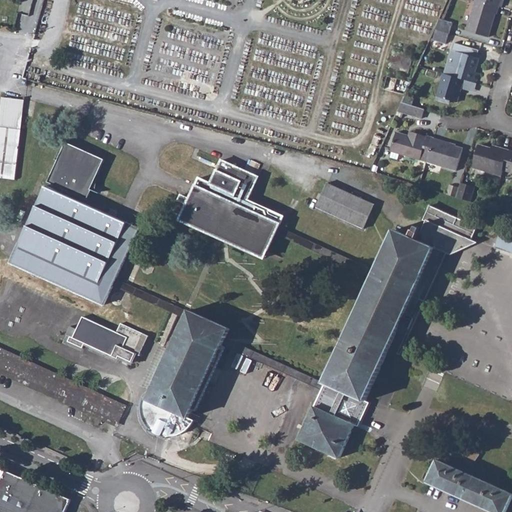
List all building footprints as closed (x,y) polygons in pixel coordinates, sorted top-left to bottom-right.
[(497,6),(475,0),(474,0),(465,30),(486,37),(493,13),(495,14),(497,6)] [(439,20),(437,29),(447,32),(450,24),(439,20)] [(447,32),(437,29),(434,37),(445,41),(447,32)] [(455,67),(452,76),(461,79),(473,82),(476,72),(473,71),(477,57),(474,56),(477,49),(464,45),(462,52),(450,49),(445,64),(455,67)] [(452,76),(455,67),(445,64),(443,73),(452,76)] [(443,73),(441,72),(434,95),(454,101),(458,87),(461,79),(452,76),(443,73)] [(461,79),(458,87),(471,91),(474,83),(473,82),(461,79)] [(2,97),(0,116),(0,130),(5,131),(10,98),(2,97)] [(0,130),(0,176),(15,179),(20,132),(24,100),(17,99),(10,98),(5,131),(0,130)] [(402,101),(398,110),(422,118),(425,109),(402,101)] [(411,137),(407,135),(396,132),(389,150),(419,160),(421,154),(427,156),(432,138),(412,132),(411,137)] [(427,156),(425,162),(454,170),(462,148),(447,143),(448,142),(432,138),(427,156)] [(103,305),(112,286),(114,280),(138,228),(69,197),(71,193),(85,199),(90,189),(89,188),(102,159),(64,142),(46,183),(63,190),(61,194),(45,186),(10,263),(103,305)] [(471,166),(500,175),(502,169),(508,149),(491,144),(490,147),(478,144),(471,166)] [(511,150),(508,149),(502,169),(511,171),(511,150)] [(198,178),(190,197),(180,220),(264,258),(275,233),(277,227),(282,215),(247,200),(257,176),(221,160),(211,183),(198,178)] [(458,186),(455,196),(469,200),(473,185),(459,181),(458,186)] [(326,182),(316,206),(340,217),(362,227),(373,203),(326,182)] [(449,183),(445,193),(455,196),(458,186),(449,183)] [(424,219),(427,220),(471,240),(471,239),(478,225),(431,203),(424,219)] [(292,213),(285,228),(328,248),(334,232),(292,213)] [(404,316),(400,324),(409,328),(398,352),(402,353),(423,307),(447,253),(450,254),(477,241),(471,239),(471,240),(427,220),(418,239),(434,247),(424,271),(431,274),(412,317),(414,318),(413,320),(404,316)] [(511,225),(503,224),(498,243),(511,246),(511,225)] [(277,227),(275,233),(373,277),(376,271),(277,227)] [(325,384),(323,390),(300,440),(340,457),(400,324),(404,316),(424,271),(434,247),(418,239),(395,229),(376,271),(373,277),(325,384)] [(114,280),(112,286),(153,305),(177,316),(185,320),(188,313),(157,299),(114,280)] [(156,384),(153,392),(149,400),(144,398),(143,401),(142,406),(142,411),(143,416),(144,420),(146,424),(148,428),(150,429),(149,431),(154,433),(157,427),(163,430),(161,436),(167,438),(167,437),(172,437),(176,437),(182,434),(186,431),(190,428),(193,424),(195,421),(190,418),(213,366),(223,344),(225,339),(229,329),(189,311),(188,313),(185,320),(174,345),(156,384)] [(115,333),(81,317),(75,330),(72,338),(69,336),(66,341),(81,348),(82,345),(83,344),(111,357),(116,359),(118,357),(131,363),(135,355),(133,354),(142,335),(119,324),(115,333)] [(72,338),(75,330),(69,326),(65,334),(69,336),(72,338)] [(147,337),(142,335),(133,354),(135,355),(138,357),(147,337)] [(225,339),(223,344),(231,348),(323,390),(325,384),(225,339)] [(142,387),(153,392),(156,384),(174,345),(170,343),(166,350),(159,347),(154,359),(142,387)] [(111,357),(83,344),(82,345),(110,358),(111,357)] [(0,353),(0,368),(118,423),(124,411),(0,353)] [(473,459),(481,447),(441,422),(433,434),(473,459)] [(511,483),(439,455),(430,477),(508,507),(511,495),(511,483)] [(0,511),(65,511),(72,498),(0,465),(0,511)]
